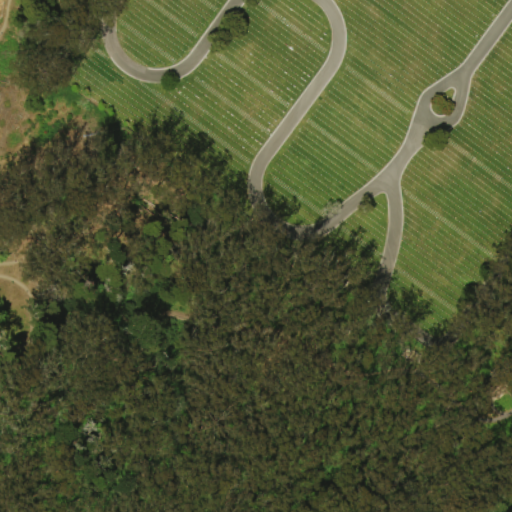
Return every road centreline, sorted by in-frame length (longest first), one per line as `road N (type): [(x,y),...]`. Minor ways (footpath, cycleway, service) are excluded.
road 1 (residential): [(320,0),(335,25),(336,53),(259,163),(257,204),(281,229),(314,232),(400,160)]
road 2 (residential): [(400,160),(378,302),(426,342),(449,338)]
road 3 (residential): [(420,132),(451,119),(466,69),(424,100),(420,132)]
road 4 (residential): [(124,64),(156,77),(182,69),(235,0)]
